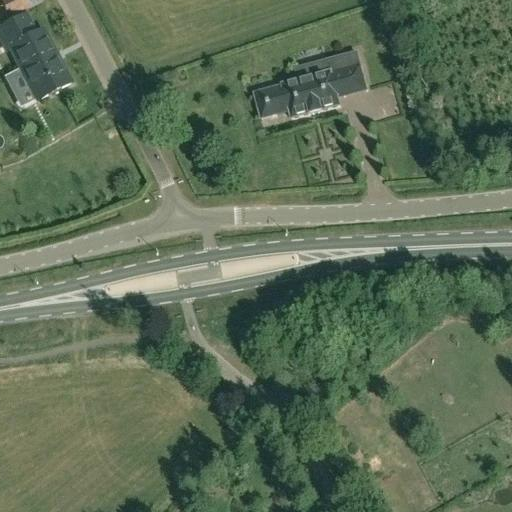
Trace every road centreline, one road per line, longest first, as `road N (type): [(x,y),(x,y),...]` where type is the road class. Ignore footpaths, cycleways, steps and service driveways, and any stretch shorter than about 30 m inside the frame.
road 1 (primary): [(424,247),(353,243),(212,257),(0,307)]
road 2 (primary): [(0,311),(185,294),(424,247)]
road 3 (unclassified): [(511,202),(183,222)]
road 4 (unclassified): [(183,222),(70,0)]
road 5 (unclassified): [(338,511),(294,427),(212,359),(192,328)]
road 6 (unclassified): [(183,222),(0,268)]
